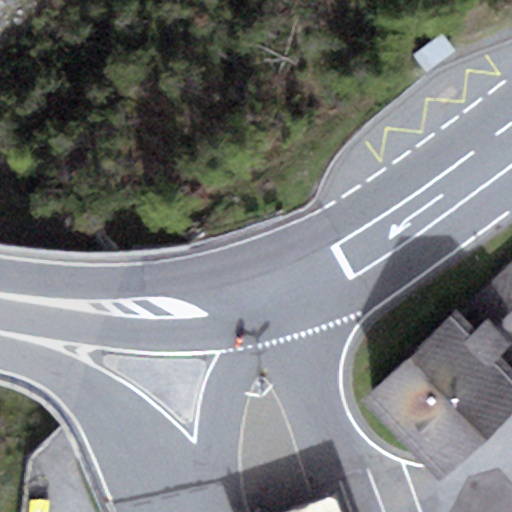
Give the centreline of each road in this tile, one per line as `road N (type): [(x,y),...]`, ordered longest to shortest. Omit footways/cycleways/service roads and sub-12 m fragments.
road 1 (primary): [(277,298),(379,242),(511,145)]
road 2 (primary): [(0,305),(142,319),(277,298)]
road 3 (secondary): [(0,350),(51,365),(111,401),(189,505)]
road 4 (secondary): [(369,511),(277,298)]
road 5 (secondary): [(277,298),(216,383),(189,505)]
